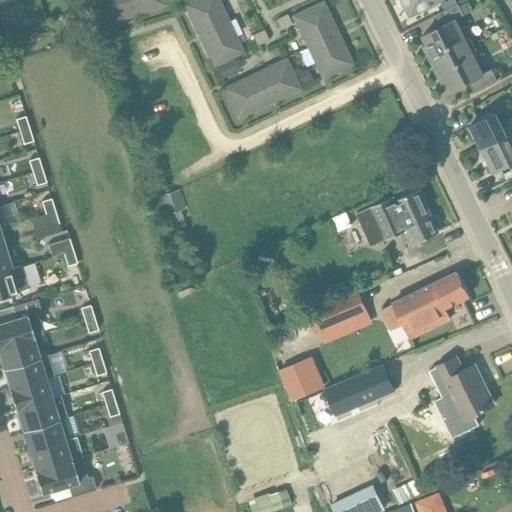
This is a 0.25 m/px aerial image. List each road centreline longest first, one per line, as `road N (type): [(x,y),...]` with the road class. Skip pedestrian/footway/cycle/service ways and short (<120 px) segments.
road 1 (track): [(403,71),(223,156),(167,35)]
road 2 (unclassified): [(511,293),(369,0)]
